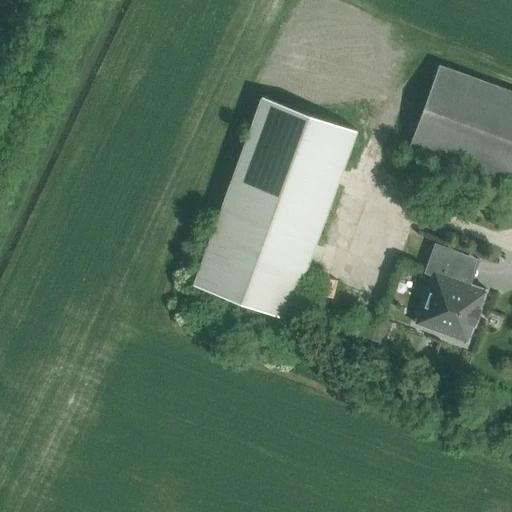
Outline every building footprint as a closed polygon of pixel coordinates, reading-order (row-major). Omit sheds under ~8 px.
[(511,186),(511,91),(438,64),(407,150),(511,186)] [(195,284),(289,319),(357,130),(263,96),(195,284)] [(462,253),(436,244),(426,272),(433,275),(423,304),(439,310),(432,329),(469,343),(488,290),(453,278),(462,253)] [(316,295),(333,298),(336,280),(320,277),(316,295)] [(373,299),(361,318),(390,336),(402,316),(373,299)]
